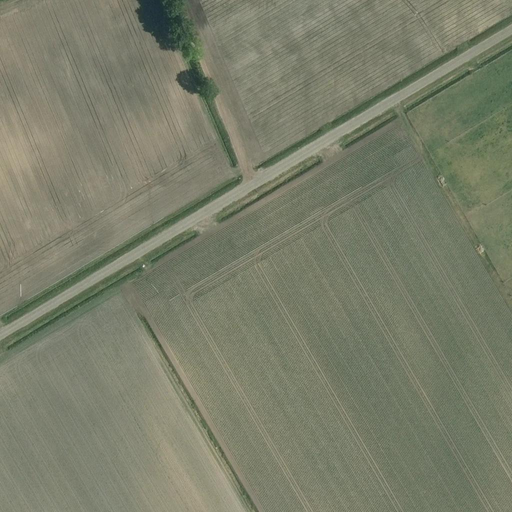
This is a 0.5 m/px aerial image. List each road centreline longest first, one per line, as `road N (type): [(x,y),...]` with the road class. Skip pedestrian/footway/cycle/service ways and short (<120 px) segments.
road 1 (unclassified): [(0,335),(511,29)]
road 2 (track): [(254,183),(175,0)]
